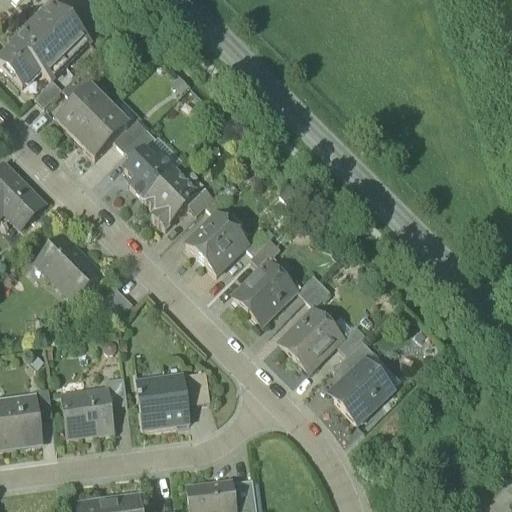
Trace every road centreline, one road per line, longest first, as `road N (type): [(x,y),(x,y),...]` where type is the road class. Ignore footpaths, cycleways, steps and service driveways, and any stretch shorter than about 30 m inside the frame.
road 1 (residential): [(511,335),(176,0)]
road 2 (residential): [(270,402),(0,120)]
road 3 (residential): [(270,402),(224,442),(185,458),(0,482)]
road 4 (residential): [(351,511),(346,480),(270,402)]
